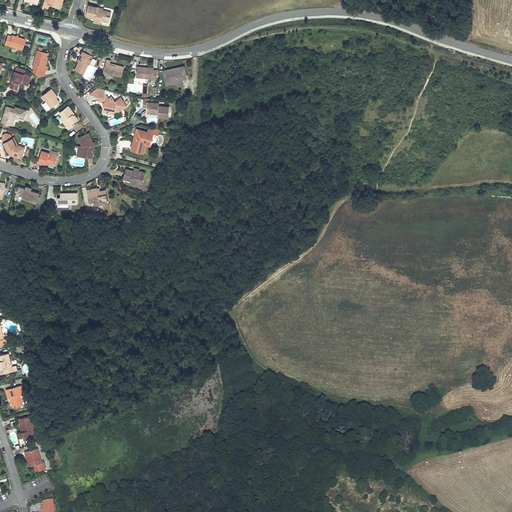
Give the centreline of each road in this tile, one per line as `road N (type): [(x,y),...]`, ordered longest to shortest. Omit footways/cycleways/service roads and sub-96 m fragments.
road 1 (residential): [(511,59),(394,20),(334,10),(277,16),(185,51),(69,31)]
road 2 (track): [(511,181),(344,198),(319,246),(233,310)]
road 3 (residential): [(69,31),(61,76),(101,131),(99,166),(62,180),(0,163)]
